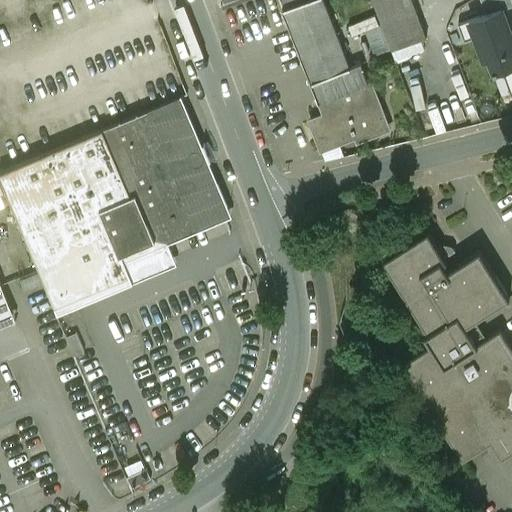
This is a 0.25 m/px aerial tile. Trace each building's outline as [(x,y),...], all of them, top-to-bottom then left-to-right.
[(324,0),(282,0),(314,83),(351,68),(351,67),(324,0)] [(427,38),(412,0),(372,0),(392,51),(427,38)] [(481,0),(473,0),(461,4),(465,18),(486,12),(481,0)] [(511,0),(482,0),(487,14),(502,9),(502,10),(511,6),(511,0)] [(487,14),(471,20),(477,37),(485,60),(490,58),(495,72),(499,71),(498,69),(510,64),(511,63),(511,37),(502,10),(502,9),(487,14)] [(471,20),(459,24),(466,41),(477,37),(471,20)] [(351,68),(314,83),(321,101),(370,82),(362,62),(351,67),(351,68)] [(321,101),(319,102),(324,115),(312,120),(323,149),(341,142),(339,139),(356,133),(359,140),(376,134),(372,123),(386,117),(372,82),(370,82),(321,101)] [(24,163),(0,172),(0,176),(57,313),(167,268),(164,259),(166,255),(164,250),(159,248),(156,240),(223,212),(174,100),(148,111),(100,131),(24,163)] [(480,340),(469,323),(511,297),(480,248),(448,268),(444,262),(447,260),(428,231),(383,259),(428,330),(424,333),(431,343),(402,361),(463,458),(491,441),(501,457),(511,449),(511,343),(501,326),(480,340)] [(65,337),(44,346),(64,392),(85,383),(65,337)]
